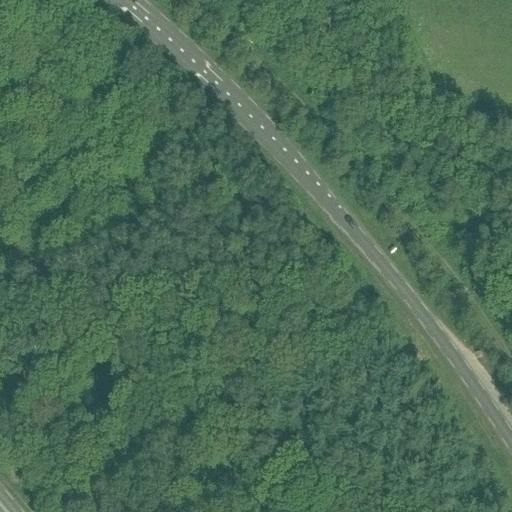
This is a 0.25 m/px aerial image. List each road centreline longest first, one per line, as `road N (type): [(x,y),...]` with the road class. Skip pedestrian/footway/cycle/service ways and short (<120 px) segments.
road 1 (primary): [(511,444),(370,251),(199,70),(120,0)]
road 2 (track): [(511,366),(415,231),(191,0)]
